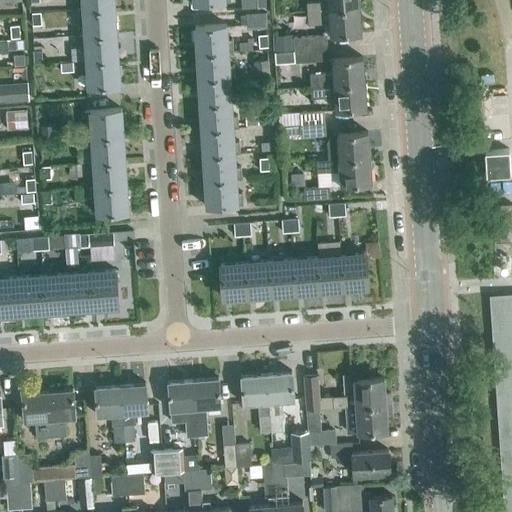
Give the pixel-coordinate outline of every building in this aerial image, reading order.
[(114,7),(113,0),(83,0),(84,8),(78,9),(114,7)] [(257,0),(258,8),(266,8),(265,0),(257,0)] [(322,0),(307,1),(307,10),(359,7),(358,0),(322,0)] [(116,32),(114,7),(78,9),(79,20),(84,20),(85,34),(80,34),(80,35),(116,32)] [(361,32),(359,7),(307,10),(308,23),(323,22),(324,34),(294,36),(295,49),(328,46),(327,34),(361,32)] [(42,12),(33,13),(33,25),(43,24),(42,12)] [(266,12),(247,13),(248,23),(267,22),(266,12)] [(195,26),(197,51),(233,49),(233,39),(227,39),(226,24),(195,26)] [(20,25),(12,25),(12,38),(21,37),(20,25)] [(118,58),(116,32),(80,35),(80,45),(86,45),(87,59),(81,60),(81,61),(118,58)] [(276,50),(295,49),(294,36),(294,33),(275,34),(276,50)] [(269,46),(268,34),(260,35),(261,47),(269,46)] [(329,59),(328,46),(295,49),(296,61),(329,59)] [(233,50),(233,49),(197,51),(199,77),(235,75),(234,64),(228,64),(228,50),(233,50)] [(274,50),(275,62),(296,61),(295,49),(276,50),(274,50)] [(34,50),(35,63),(44,62),(43,50),(34,50)] [(26,65),(25,54),(15,54),(16,65),(26,65)] [(332,58),(333,72),(310,74),(311,85),(364,81),(363,56),(332,58)] [(119,84),(118,58),(81,61),(82,71),(88,70),(89,86),(119,84)] [(74,62),(62,63),(62,71),(75,71),(74,62)] [(266,64),(254,64),(254,73),(266,73),(266,64)] [(235,75),(199,77),(200,103),(236,100),(236,90),(230,90),(229,76),(235,75)] [(0,101),(29,99),(28,81),(0,83),(0,101)] [(366,107),(364,81),(311,85),(312,97),(335,96),(336,109),(366,107)] [(236,101),(236,100),(200,103),(202,128),(232,126),(232,127),(238,126),(237,115),(232,116),(231,101),(236,101)] [(27,108),(6,110),(7,128),(28,127),(27,108)] [(86,136),(123,133),(121,108),(85,110),(85,121),(91,121),(92,135),(86,136)] [(325,122),(324,109),(299,111),(300,123),(325,122)] [(259,115),(247,116),(247,125),(260,125),(259,115)] [(326,134),(325,122),(300,123),(300,125),(300,133),(301,136),(326,134)] [(58,124),(41,125),(42,136),(59,135),(58,124)] [(285,134),(300,133),(300,125),(284,126),(285,134)] [(233,141),(232,127),(232,126),(202,128),(204,154),(240,152),(239,141),(233,141)] [(337,133),(339,158),(370,156),(368,131),(337,133)] [(124,159),(123,133),(86,136),(87,147),(93,146),(94,161),(88,161),(88,162),(124,159)] [(274,149),(274,141),(261,141),(262,150),(274,149)] [(486,150),(487,174),(511,172),(511,163),(511,149),(486,150)] [(33,151),(24,151),(25,163),(33,163),(33,151)] [(240,152),(204,154),(205,179),(236,177),(241,177),(241,166),(235,166),(234,152),(240,152)] [(371,182),(370,156),(339,158),(317,159),(317,171),(340,169),(341,184),(371,182)] [(271,157),(261,158),(262,170),(271,170),(271,157)] [(126,185),(124,159),(88,162),(89,172),(94,172),(95,186),(95,187),(126,185)] [(83,163),(69,164),(70,176),(84,175),(83,163)] [(51,166),(43,166),(43,179),(52,178),(51,166)] [(292,172),(293,184),(303,184),(302,172),(292,172)] [(237,192),(236,177),(205,179),(207,205),(243,203),(242,192),(237,192)] [(35,179),(27,179),(28,191),(36,191),(35,179)] [(488,194),(511,192),(511,186),(511,180),(488,182),(484,182),(485,194),(488,194)] [(331,197),(330,184),(304,186),(305,199),(331,197)] [(128,211),(126,185),(95,187),(95,186),(90,186),(91,198),(96,197),(97,213),(128,211)] [(85,201),(84,188),(76,189),(76,201),(85,201)] [(52,191),(42,191),(43,204),(53,203),(52,191)] [(34,193),(22,194),(23,202),(35,202),(34,193)] [(345,202),(337,203),(338,215),(346,214),(345,202)] [(338,215),(337,203),(329,203),(330,215),(338,215)] [(511,240),(511,203),(493,204),(495,242),(511,240)] [(298,218),(290,219),(291,231),(299,230),(298,218)] [(291,231),(290,219),(282,219),(283,231),(291,231)] [(243,234),(242,222),(234,223),(235,235),(243,234)] [(250,222),(242,222),(243,234),(251,234),(250,222)] [(89,233),(90,245),(114,243),(113,231),(89,233)] [(88,233),(80,234),(81,246),(89,246),(88,233)] [(48,236),(40,237),(41,249),(49,248),(48,236)] [(41,249),(40,237),(32,237),(33,249),(41,249)] [(366,252),(342,254),(344,287),(368,285),(366,252)] [(344,287),(342,254),(317,256),(320,289),(344,287)] [(320,289),(317,256),(293,258),(296,291),(320,289)] [(296,291),(293,258),(269,259),(271,293),(296,291)] [(271,293),(269,259),(245,261),(247,294),(271,293)] [(247,294),(245,261),(220,263),(223,296),(247,294)] [(116,269),(92,270),(94,306),(119,304),(116,269)] [(94,306),(92,270),(68,272),(70,308),(94,306)] [(70,308),(68,272),(43,274),(46,310),(70,308)] [(46,310),(43,274),(19,276),(22,311),(46,310)] [(0,312),(22,311),(19,276),(0,277),(0,312)] [(284,417),(283,400),(294,399),(292,370),(266,372),(271,429),(271,431),(284,430),(283,417),(284,417)] [(271,429),(266,372),(241,374),(243,403),(258,402),(261,430),(271,429)] [(221,405),(218,375),(193,377),(198,434),(208,434),(206,406),(221,405)] [(333,395),(334,406),(346,405),(356,405),(391,402),(390,392),(385,392),(384,376),(355,378),(356,394),(333,395)] [(198,434),(193,377),(168,379),(170,409),(185,407),(187,435),(198,434)] [(148,410),(145,381),(120,383),(125,440),(135,439),(134,423),(136,422),(135,411),(148,410)] [(307,408),(319,407),(317,382),(305,383),(307,408)] [(125,440),(120,383),(95,385),(97,414),(111,413),(112,424),(114,424),(115,441),(125,440)] [(75,416),(73,387),(22,390),(24,420),(36,419),(37,436),(65,434),(64,417),(75,416)] [(356,405),(346,405),(347,418),(357,417),(358,431),(387,429),(386,413),(392,413),(391,402),(356,405)] [(321,430),(319,407),(307,408),(309,431),(321,430)] [(309,431),(308,431),(309,443),(330,442),(330,443),(336,442),(335,429),(321,430),(309,431)] [(310,460),(309,443),(308,431),(291,432),(293,460),(298,460),(298,461),(310,460)] [(252,464),(250,441),(236,442),(237,465),(238,465),(252,464)] [(352,441),(336,442),(330,443),(331,456),(339,456),(339,462),(353,461),(354,474),(390,471),(389,449),(352,452),(352,441)] [(237,465),(236,442),(224,443),(225,466),(238,465),(237,465)] [(184,469),(183,447),(162,449),(163,470),(184,469)] [(91,476),(88,448),(74,449),(75,463),(31,466),(30,452),(16,453),(18,481),(30,480),(91,476)] [(102,475),(101,453),(89,454),(89,448),(88,448),(91,476),(102,475)] [(163,470),(162,449),(150,449),(151,471),(163,470)] [(18,481),(16,453),(2,454),(4,482),(6,482),(18,481)] [(276,511),(276,502),(275,482),(273,462),(263,463),(265,495),(268,495),(268,503),(249,504),(250,511),(276,511)] [(283,462),(273,462),(275,482),(285,482),(283,462)] [(210,467),(200,468),(202,488),(212,487),(210,467)] [(203,511),(202,500),(201,488),(202,488),(200,468),(183,469),(185,489),(188,489),(190,509),(177,510),(176,511),(203,511)] [(144,472),(128,473),(129,493),(145,492),(144,472)] [(129,493),(128,473),(111,474),(113,495),(129,493)] [(313,486),(324,485),(323,476),(312,477),(313,486)] [(91,477),(78,479),(79,487),(92,486),(91,477)] [(65,478),(55,479),(56,499),(66,498),(65,478)] [(56,499),(55,479),(44,479),(46,499),(56,499)] [(32,507),(30,480),(18,481),(20,507),(32,507)] [(20,507),(18,481),(6,482),(8,508),(20,507)] [(336,484),(325,484),(327,511),(338,510),(371,508),(371,511),(393,511),(392,494),(371,495),(371,490),(363,491),(363,482),(336,484)] [(210,499),(202,500),(203,511),(230,511),(230,506),(211,507),(210,499)] [(303,511),(303,500),(276,502),(276,511),(303,511)]
